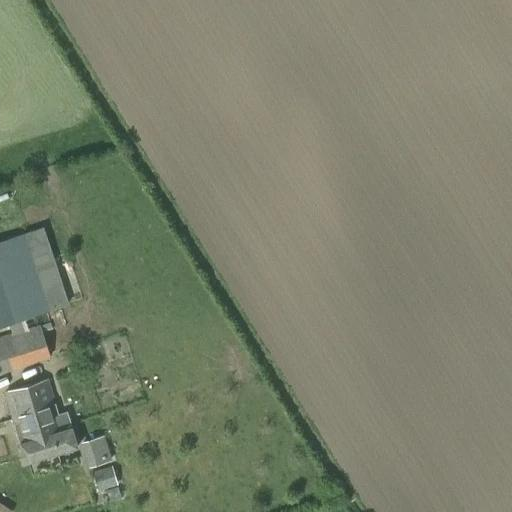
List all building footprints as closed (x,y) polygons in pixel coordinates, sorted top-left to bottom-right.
[(0,241),(0,324),(65,305),(42,229),(0,241)] [(0,373),(50,358),(40,326),(0,338),(0,373)] [(47,379),(4,392),(15,427),(25,461),(76,446),(65,412),(58,415),(47,379)] [(89,465),(113,460),(108,435),(84,440),(89,465)] [(96,491),(117,485),(112,467),(91,473),(96,491)]
